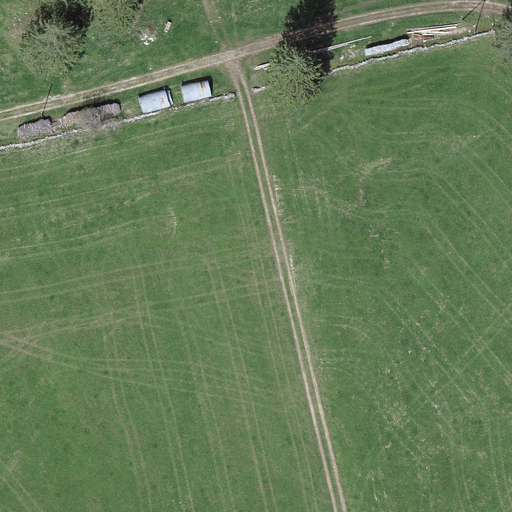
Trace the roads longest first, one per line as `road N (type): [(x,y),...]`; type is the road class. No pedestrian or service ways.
road 1 (track): [(339,511),(249,95),(231,58)]
road 2 (track): [(511,12),(457,4),(380,14),(231,58)]
road 3 (track): [(231,58),(0,120)]
